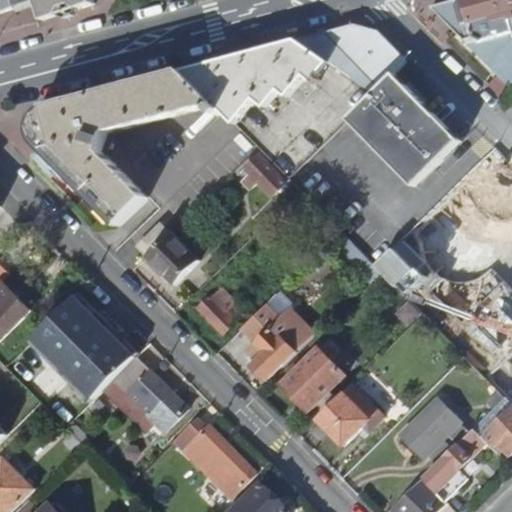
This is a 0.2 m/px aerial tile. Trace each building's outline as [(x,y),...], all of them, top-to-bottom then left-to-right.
[(0,0),(0,12),(14,8),(11,0),(0,0)] [(37,0),(44,21),(95,4),(93,0),(37,0)] [(433,8),(511,85),(511,24),(511,21),(511,20),(511,0),(464,0),(465,0),(433,8)] [(297,41),(331,65),(365,88),(377,97),(398,76),(411,64),(383,37),(380,33),(354,27),(297,41)] [(182,69),(224,113),(244,133),(251,140),(264,118),(267,113),(278,119),(288,103),(294,107),(309,83),(317,88),(331,65),(297,41),(242,55),(182,69)] [(72,97),(51,102),(49,102),(46,103),(44,104),(42,105),(40,106),(38,108),(37,109),(35,111),(34,113),(33,115),(32,117),(31,119),(31,122),(30,124),(30,126),(30,129),(31,131),(32,133),(32,135),(33,137),(35,140),(36,141),(47,153),(36,164),(81,209),(91,199),(122,229),(150,200),(105,152),(111,136),(210,109),(214,110),(224,113),(182,69),(72,97)] [(352,122),(394,165),(440,120),(398,76),(377,97),(358,115),(352,122)] [(440,120),(394,165),(417,189),(464,144),(440,120)] [(262,157),(249,172),(256,179),(248,187),(254,193),(262,186),(275,200),(293,183),(291,181),(279,169),(276,172),(262,157)] [(457,203),(434,227),(452,245),(468,229),(476,238),(499,215),(476,191),(480,187),(469,176),(449,196),(457,203)] [(163,227),(141,249),(151,259),(173,237),(163,227)] [(474,258),(511,296),(511,240),(502,230),(474,258)] [(332,245),(370,282),(381,271),(377,268),(343,234),(332,245)] [(173,237),(151,259),(178,287),(202,264),(175,235),(173,237)] [(381,271),(385,276),(405,296),(410,291),(405,286),(408,284),(385,261),(377,268),(381,271)] [(0,342),(30,313),(1,284),(0,284),(0,342)] [(405,296),(420,312),(425,307),(410,291),(405,296)] [(201,311),(227,336),(238,325),(212,299),(201,311)] [(114,383),(136,361),(137,360),(76,300),(38,338),(98,398),(104,392),(114,383)] [(272,304),(243,333),(257,347),(251,353),(261,363),(255,368),(268,383),(301,352),(317,337),(295,313),(287,320),(272,304)] [(310,415),(346,379),(321,353),(284,388),(310,415)] [(114,383),(158,427),(166,435),(188,412),(136,361),(114,383)] [(104,392),(148,436),(158,427),(114,383),(104,392)] [(355,388),(320,424),(346,449),(372,423),(378,428),(386,419),(355,388)] [(500,393),(487,405),(495,412),(507,400),(505,398),(500,393)] [(408,437),(429,457),(439,468),(456,451),(446,441),(460,426),(441,405),(408,437)] [(508,432),(497,442),(511,457),(511,455),(511,410),(500,423),(508,432)] [(67,429),(85,447),(99,462),(106,454),(74,422),(67,429)] [(178,441),(234,497),(256,475),(213,432),(209,435),(196,423),(178,441)] [(475,432),(484,441),(491,435),(482,425),(475,432)] [(439,468),(426,482),(446,503),(448,504),(471,483),(461,473),(489,446),(484,441),(475,432),(456,451),(439,468)] [(401,445),(421,465),(429,457),(408,437),(401,445)] [(99,462),(128,491),(135,483),(106,454),(99,462)] [(0,511),(13,511),(35,491),(4,459),(0,462),(0,511)] [(395,511),(437,511),(446,503),(426,482),(395,511)] [(286,511),(260,486),(233,511),(286,511)]
